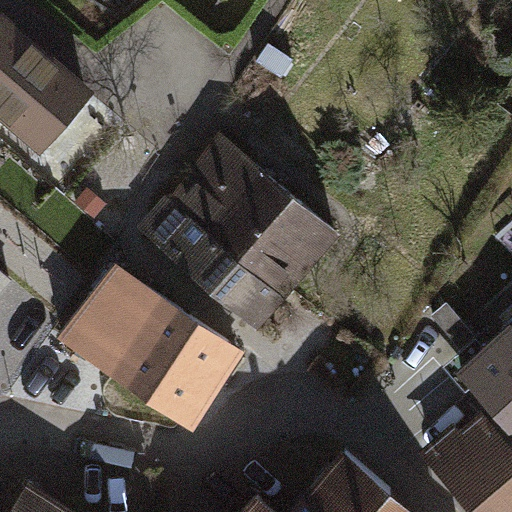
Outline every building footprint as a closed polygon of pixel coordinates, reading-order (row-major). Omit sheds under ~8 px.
[(0,21),(0,106),(42,145),(85,100),(0,21)] [(334,235),(216,138),(144,226),(261,323),(334,235)] [(0,297),(16,270),(0,260),(0,297)] [(121,261),(67,339),(202,431),(255,352),(121,261)] [(511,315),(456,366),(511,430),(511,315)] [(511,511),(511,442),(484,410),(426,452),(475,511),(511,511)] [(426,511),(427,511),(345,448),(295,511),(287,511),(262,493),(247,511),(426,511)] [(90,511),(21,471),(0,505),(0,511),(90,511)]
